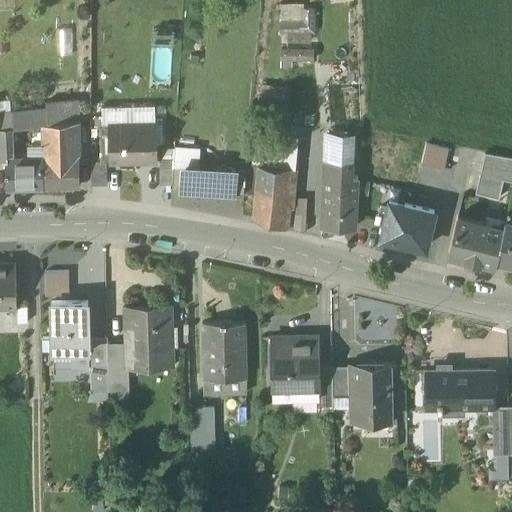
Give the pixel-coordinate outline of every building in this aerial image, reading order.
[(304,9),(304,14),(281,14),(281,31),(313,31),(313,9),(304,9)] [(313,49),(281,49),(281,59),(313,59),(313,49)] [(78,98),(45,101),(45,107),(47,107),(49,122),(78,118),(78,98)] [(45,107),(0,111),(0,126),(3,127),(43,122),(49,122),(47,107),(45,107)] [(49,122),(43,122),(44,141),(44,155),(44,185),(79,184),(78,118),(49,122)] [(155,124),(110,125),(110,160),(155,160),(155,124)] [(294,136),(260,133),(258,163),(291,166),(294,136)] [(352,135),(328,134),(325,189),(357,190),(358,177),(350,177),(352,135)] [(420,162),(443,167),(448,146),(425,140),(420,162)] [(44,141),(28,141),(28,155),(44,155),(44,141)] [(511,156),(485,152),(476,192),(499,197),(503,179),(511,180),(511,156)] [(28,155),(5,156),(5,159),(6,186),(44,185),(44,155),(28,155)] [(173,159),(159,159),(160,185),(172,185),(173,159)] [(107,184),(106,160),(91,161),(91,184),(107,184)] [(291,166),(258,163),(253,219),(286,227),(288,205),(291,166)] [(245,170),(173,166),(172,190),(243,194),(245,170)] [(357,190),(325,189),(324,226),(355,226),(357,190)] [(427,247),(435,211),(390,200),(382,237),(427,247)] [(503,226),(458,215),(449,252),(465,256),(465,257),(480,260),(496,263),(497,259),(496,259),(504,226),(503,226)] [(511,219),(505,218),(503,226),(504,226),(496,259),(497,259),(511,262),(511,219)] [(16,264),(0,264),(0,307),(17,307),(16,264)] [(45,271),(46,294),(69,294),(69,271),(45,271)] [(89,337),(89,300),(53,301),(53,348),(89,348),(89,337)] [(144,306),(126,307),(127,341),(127,364),(128,364),(155,363),(154,348),(171,348),(170,305),(144,306)] [(224,321),(224,319),(204,320),(204,347),(207,347),(207,377),(246,376),(245,320),(224,321)] [(319,334),(272,334),(273,395),(295,395),(294,385),(318,385),(320,385),(319,364),(319,334)] [(107,342),(107,337),(89,337),(89,348),(90,365),(107,364),(107,342)] [(127,341),(107,342),(107,364),(108,389),(129,389),(128,364),(127,364),(127,341)] [(375,363),(355,363),(355,392),(360,392),(361,419),(392,418),(390,361),(375,361),(375,363)] [(355,363),(332,364),(333,392),(355,392),(355,363)] [(332,364),(319,364),(320,385),(318,385),(319,409),(333,409),(333,392),(332,364)] [(493,369),(427,370),(427,406),(439,406),(439,412),(442,412),(442,406),(492,405),(494,405),(493,369)] [(207,377),(204,377),(204,392),(247,391),(246,376),(207,377)] [(214,405),(190,406),(191,430),(214,429),(214,405)] [(494,405),(492,405),(493,453),(494,453),(509,453),(508,405),(494,405)] [(215,451),(214,429),(191,430),(192,452),(215,451)] [(509,453),(494,453),(494,468),(488,468),(489,481),(510,481),(509,453)]
